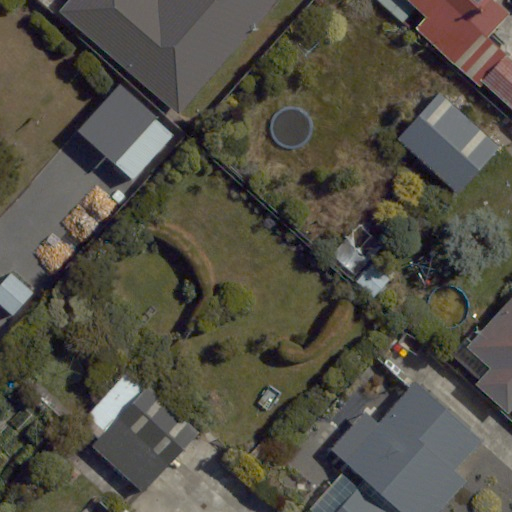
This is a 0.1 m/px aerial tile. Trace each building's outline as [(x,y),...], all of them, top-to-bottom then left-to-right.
[(114,28),(71,65),(159,167),(268,72),(239,39),(269,12),(259,0),(203,0),(139,56),(114,28)] [(511,57),(449,0),(408,0),(366,47),(511,180),(511,57)] [(371,263),(387,246),(363,224),(330,259),(377,303),(394,284),(371,263)] [(511,332),(445,401),(511,455),(511,332)] [(121,506),(139,490),(148,500),(205,449),(131,367),(75,418),(101,447),(83,463),(121,506)] [(472,511),(394,439),(325,511),(472,511)]
